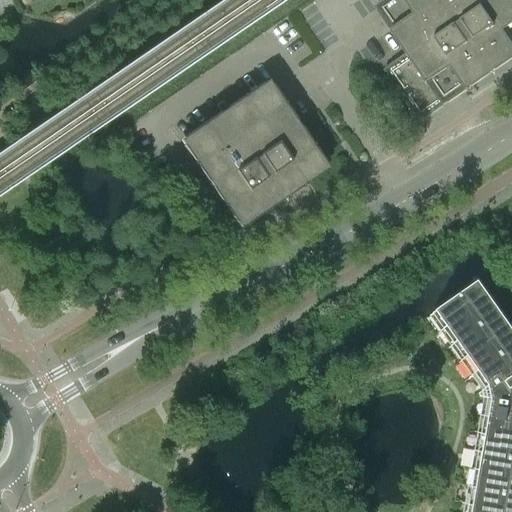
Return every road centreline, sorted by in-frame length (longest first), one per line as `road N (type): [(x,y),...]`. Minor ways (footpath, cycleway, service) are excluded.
road 1 (unclassified): [(129,345),(511,134)]
road 2 (unclassified): [(129,345),(92,353),(5,400)]
road 3 (unclassified): [(20,422),(129,345)]
